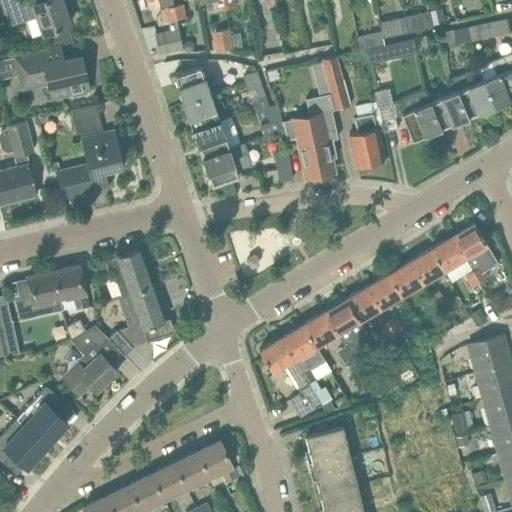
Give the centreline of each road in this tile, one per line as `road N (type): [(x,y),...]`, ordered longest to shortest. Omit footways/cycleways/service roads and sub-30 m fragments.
road 1 (residential): [(56,480),(223,324)]
road 2 (residential): [(180,214),(111,0)]
road 3 (residential): [(223,324),(415,207)]
road 4 (residential): [(204,210),(363,196),(415,207)]
road 5 (residential): [(56,480),(74,483),(248,402)]
road 6 (residential): [(0,254),(180,214)]
